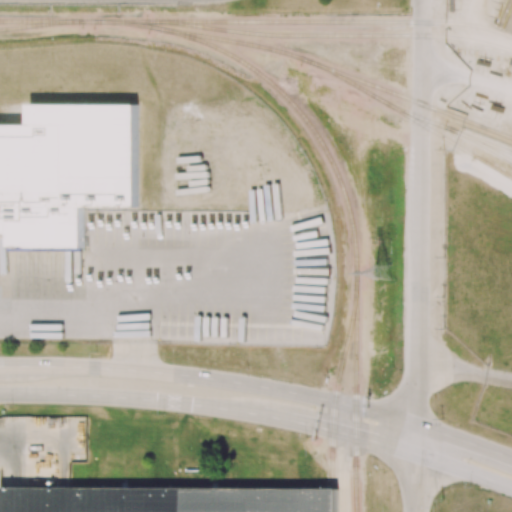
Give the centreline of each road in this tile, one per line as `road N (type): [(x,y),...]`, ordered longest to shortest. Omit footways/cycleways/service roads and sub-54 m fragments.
road 1 (residential): [(417,426),(422,0)]
road 2 (secondary): [(417,426),(226,381),(0,366)]
road 3 (secondary): [(0,393),(253,413)]
road 4 (secondary): [(253,413),(416,454)]
